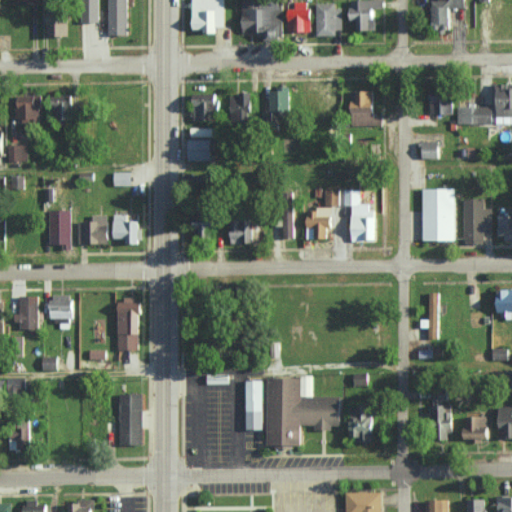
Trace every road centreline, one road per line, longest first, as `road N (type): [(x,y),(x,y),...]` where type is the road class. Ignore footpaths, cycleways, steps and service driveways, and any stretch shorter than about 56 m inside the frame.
road 1 (residential): [(511,469),(0,481)]
road 2 (residential): [(511,261),(0,270)]
road 3 (residential): [(511,59),(0,66)]
road 4 (residential): [(400,511),(399,0)]
road 5 (residential): [(167,511),(162,65)]
